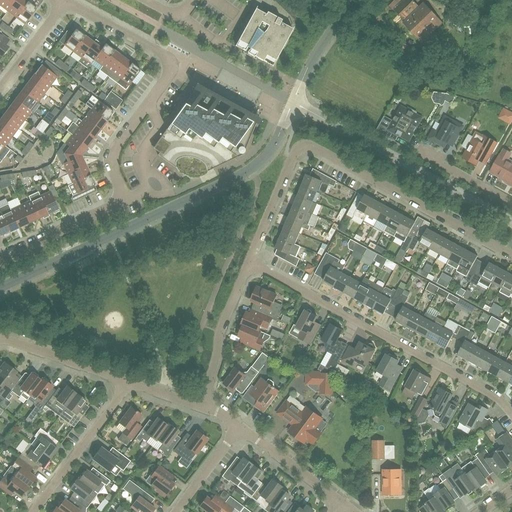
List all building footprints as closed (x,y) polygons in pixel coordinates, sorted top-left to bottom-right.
[(0,5),(7,11),(15,0),(1,0),(0,2),(0,5)] [(16,18),(28,2),(25,0),(15,0),(7,11),(16,18)] [(418,6),(412,0),(386,0),(385,2),(392,9),(394,8),(404,19),(418,6)] [(25,24),(37,9),(28,2),(16,18),(25,24)] [(421,42),(441,22),(424,3),(403,23),(421,42)] [(292,29),(280,22),(281,20),(272,15),(271,17),(255,9),(235,46),(272,66),(292,29)] [(7,26),(4,31),(10,35),(13,31),(7,26)] [(73,52),(85,36),(76,29),(72,35),(67,31),(59,41),(64,45),(73,52)] [(0,56),(1,57),(8,47),(0,41),(0,34),(0,33),(0,56)] [(81,58),(93,42),(85,36),(73,52),(81,58)] [(94,60),(102,49),(98,46),(100,43),(95,40),(93,42),(81,58),(86,62),(90,65),(94,60)] [(412,49),(397,40),(392,49),(407,58),(412,49)] [(99,71),(100,70),(102,66),(114,51),(105,44),(102,49),(94,60),(90,65),(99,71)] [(108,76),(123,57),(114,51),(102,66),(100,70),(108,76)] [(120,79),(131,64),(123,57),(108,76),(118,83),(120,80),(120,79)] [(55,64),(61,68),(64,63),(58,59),(55,64)] [(64,63),(61,68),(66,72),(69,67),(64,63)] [(140,70),(131,64),(120,79),(120,80),(118,83),(126,89),(140,70)] [(58,78),(62,73),(52,65),(48,70),(41,65),(35,74),(50,86),(57,77),(58,78)] [(81,77),(76,73),(73,77),(78,81),(81,77)] [(50,86),(35,74),(28,82),(44,94),(50,86)] [(80,84),(86,88),(90,83),(84,79),(80,84)] [(44,94),(28,82),(22,91),(37,103),(44,94)] [(90,83),(86,88),(92,92),(95,88),(90,83)] [(258,117),(249,113),(198,85),(153,148),(159,153),(157,155),(186,176),(191,179),(243,155),(258,117)] [(68,90),(64,96),(68,99),(72,93),(68,90)] [(74,96),(78,99),(82,93),(78,90),(74,96)] [(31,111),(37,103),(22,91),(15,100),(31,111)] [(98,97),(103,101),(107,97),(101,92),(98,97)] [(64,104),(68,99),(64,96),(60,101),(64,104)] [(78,99),(74,96),(69,101),(74,104),(78,99)] [(107,96),(107,97),(103,101),(114,108),(117,103),(107,96)] [(24,120),(31,111),(15,100),(9,108),(24,120)] [(107,121),(113,112),(98,100),(91,109),(107,121)] [(408,141),(421,118),(416,115),(417,112),(408,107),(406,109),(400,106),(392,121),(384,116),(376,131),(393,140),(396,135),(408,141)] [(18,129),(24,120),(9,108),(2,117),(18,129)] [(55,108),(51,113),(55,116),(59,111),(55,108)] [(65,108),(61,113),(65,116),(69,111),(65,108)] [(107,121),(91,109),(85,118),(100,130),(107,121)] [(51,121),(55,116),(51,113),(47,118),(51,121)] [(61,122),(65,116),(61,113),(56,119),(61,122)] [(18,129),(2,117),(0,119),(0,128),(11,137),(18,129)] [(428,139),(438,144),(439,144),(440,144),(440,143),(441,143),(442,141),(452,146),(458,135),(462,127),(445,117),(436,132),(433,130),(428,139)] [(94,138),(100,130),(85,118),(82,121),(78,119),(74,123),(94,138)] [(87,147),(94,138),(74,123),(72,122),(66,131),(72,135),(87,147)] [(42,125),(38,130),(42,133),(46,128),(42,125)] [(54,130),(50,127),(45,134),(49,137),(54,130)] [(11,137),(0,128),(0,142),(5,146),(11,137)] [(38,139),(42,133),(38,130),(34,136),(38,139)] [(476,133),(473,138),(468,135),(462,147),(466,149),(462,157),(476,165),(479,160),(485,164),(491,154),(497,144),(486,138),(482,136),(476,133)] [(87,147),(72,135),(65,144),(69,147),(64,154),(81,156),(87,147)] [(0,162),(10,150),(5,146),(0,142),(0,162)] [(25,147),(29,150),(33,145),(29,142),(25,147)] [(25,156),(29,150),(25,147),(21,153),(25,156)] [(511,162),(507,160),(510,153),(504,150),(500,156),(499,155),(490,172),(505,180),(504,182),(511,186),(511,162)] [(85,165),(81,156),(64,154),(68,161),(63,164),(68,174),(85,165)] [(90,175),(85,165),(68,174),(72,183),(90,175)] [(51,174),(47,166),(43,168),(46,176),(51,174)] [(317,192),(321,181),(334,187),(336,182),(313,169),(310,176),(306,175),(302,185),(317,192)] [(95,185),(90,175),(72,183),(68,186),(72,195),(71,198),(73,202),(89,194),(87,189),(95,185)] [(312,202),(317,192),(302,185),(297,196),(312,202)] [(59,211),(54,200),(51,193),(50,191),(40,196),(48,214),(52,212),(53,214),(59,211)] [(48,214),(40,196),(38,192),(28,196),(30,200),(38,218),(42,217),(43,219),(49,216),(48,214)] [(364,221),(375,200),(364,195),(358,206),(353,203),(346,215),(352,218),(353,215),(364,221)] [(317,204),(312,202),(297,196),(293,206),(313,214),(317,204)] [(38,218),(30,200),(20,205),(29,223),(38,218)] [(377,220),(385,206),(375,200),(364,221),(374,226),(377,220)] [(19,227),(11,210),(10,210),(8,204),(0,207),(0,212),(9,232),(19,227)] [(29,223),(20,205),(11,210),(19,227),(29,223)] [(308,225),(313,214),(293,206),(288,217),(308,225)] [(387,226),(395,211),(385,206),(377,220),(387,226)] [(397,231),(405,217),(395,211),(387,226),(384,231),(394,237),(397,231)] [(9,232),(0,212),(0,236),(3,235),(4,237),(10,234),(9,232)] [(308,225),(288,217),(284,227),(299,234),(302,227),(308,230),(310,226),(308,225)] [(408,249),(419,229),(413,226),(415,222),(405,217),(397,231),(394,237),(404,242),(402,246),(408,249)] [(334,223),(329,233),(332,235),(338,225),(334,223)] [(295,244),(299,234),(284,227),(280,238),(295,244)] [(429,249),(437,234),(427,229),(425,232),(419,229),(408,249),(414,252),(419,243),(429,249)] [(329,241),(332,235),(329,233),(328,234),(324,232),(322,237),(329,241)] [(439,254),(447,240),(437,234),(429,249),(439,254)] [(300,247),(295,244),(280,238),(275,249),(287,254),(284,260),(296,267),(300,259),(295,257),(300,247)] [(348,249),(353,251),(357,243),(350,239),(348,244),(348,249)] [(449,260),(457,245),(447,240),(439,254),(449,259),(449,260)] [(363,256),(367,248),(357,243),(353,251),(363,256)] [(459,265),(467,251),(457,245),(449,260),(449,259),(447,264),(457,269),(459,265)] [(367,248),(363,256),(371,261),(375,253),(367,248)] [(477,271),(471,268),(477,256),(467,251),(459,265),(457,269),(455,271),(466,277),(464,280),(470,283),(477,271)] [(333,287),(341,272),(344,267),(338,263),(339,260),(326,253),(319,264),(329,270),(323,281),(333,287)] [(400,264),(403,259),(397,256),(394,260),(400,264)] [(387,259),(385,263),(384,265),(393,270),(396,265),(387,259)] [(491,283),(499,268),(489,263),(486,269),(480,266),(477,271),(470,283),(476,286),(478,282),(489,288),(491,283)] [(501,288),(509,274),(499,268),(491,283),(501,288)] [(351,278),(341,272),(333,287),(343,292),(351,278)] [(511,294),(511,292),(511,275),(509,274),(501,288),(499,292),(509,298),(511,294)] [(353,297),(361,283),(351,278),(343,292),(353,297)] [(363,303),(374,283),(364,278),(361,283),(353,297),(363,303)] [(449,285),(439,280),(436,283),(446,289),(449,285)] [(373,308),(381,294),(384,289),(374,283),(363,303),(373,308)] [(261,312),(273,317),(276,319),(281,306),(273,303),(276,295),(257,287),(251,301),(263,306),(261,312)] [(390,303),(395,306),(404,291),(398,287),(396,291),(393,289),(392,291),(385,287),(384,289),(381,294),(373,308),(384,314),(390,303)] [(437,292),(447,297),(449,293),(439,288),(437,292)] [(405,326),(413,312),(403,306),(408,297),(410,294),(404,291),(395,306),(401,309),(395,321),(405,326)] [(268,328),(273,317),(261,312),(252,309),(249,314),(246,313),(241,324),(243,325),(259,331),(261,326),(268,328)] [(317,316),(311,313),(311,312),(311,310),(309,310),(308,310),(306,311),(305,310),(296,327),(302,330),(298,338),(310,344),(316,333),(310,330),(317,316)] [(415,332),(423,317),(413,312),(405,326),(415,332)] [(425,337),(433,323),(436,318),(426,312),(423,317),(415,332),(425,337)] [(485,324),(490,316),(483,312),(478,321),(485,324)] [(289,324),(291,319),(283,315),(281,321),(289,324)] [(496,319),(492,317),(490,320),(499,325),(501,322),(496,319)] [(458,340),(464,328),(448,319),(443,328),(435,343),(446,348),(452,337),(458,340)] [(435,343),(443,328),(433,323),(425,337),(435,343)] [(325,348),(326,351),(333,355),(332,357),(334,358),(328,368),(334,371),(343,354),(336,350),(340,344),(338,343),(337,340),(342,330),(330,324),(321,339),(328,343),(325,348)] [(261,332),(259,331),(243,325),(239,336),(242,337),(240,343),(249,347),(259,351),(264,340),(265,341),(269,338),(270,335),(261,332)] [(467,360),(475,346),(469,343),(474,334),(464,328),(458,340),(463,343),(457,355),(467,360)] [(365,367),(375,349),(373,347),(373,346),(373,345),(373,344),(372,344),(371,343),(370,343),(369,344),(368,344),(361,340),(356,349),(350,346),(342,360),(351,365),(353,360),(365,367)] [(477,366),(485,351),(475,346),(467,360),(477,366)] [(487,371),(495,357),(485,351),(477,366),(487,371)] [(235,368),(223,383),(234,391),(239,384),(246,389),(259,372),(269,358),(262,353),(251,366),(247,372),(242,373),(235,368)] [(390,390),(400,371),(394,368),(398,361),(386,354),(377,371),(385,375),(379,385),(390,390)] [(497,377),(505,362),(495,357),(487,371),(497,377)] [(507,382),(511,373),(511,365),(505,362),(497,377),(507,382)] [(9,381),(16,372),(15,371),(16,369),(10,365),(9,367),(4,363),(0,368),(0,394),(5,398),(5,397),(9,393),(14,385),(9,381)] [(339,374),(343,367),(337,364),(334,371),(339,374)] [(415,370),(406,386),(422,396),(431,379),(420,373),(421,372),(416,369),(415,370)] [(28,399),(41,380),(32,373),(24,384),(19,380),(11,391),(19,397),(21,395),(27,400),(28,399)] [(333,394),(333,374),(320,373),(306,373),(306,384),(308,384),(308,385),(316,391),(320,391),(320,393),(333,394)] [(256,404),(259,407),(258,409),(264,413),(280,391),(274,387),(274,382),(269,379),(267,382),(261,378),(253,390),(250,388),(243,396),(255,405),(254,406),(255,406),(256,404)] [(44,397),(52,386),(42,379),(41,380),(28,399),(34,403),(34,405),(36,407),(41,411),(45,405),(49,401),(44,397)] [(61,414),(66,407),(76,393),(67,386),(57,399),(52,395),(49,401),(45,405),(50,409),(52,407),(61,414)] [(446,429),(455,411),(448,407),(447,404),(452,395),(440,388),(429,407),(433,409),(435,415),(441,419),(440,420),(442,427),(446,429)] [(78,411),(86,401),(76,393),(66,407),(61,414),(70,421),(68,423),(74,427),(83,415),(78,411)] [(290,396),(287,400),(277,414),(293,426),(288,432),(304,443),(307,439),(313,444),(321,433),(315,429),(322,419),(306,407),(305,409),(299,404),(300,403),(290,396)] [(329,399),(320,407),(324,412),(333,404),(329,399)] [(482,421),(488,410),(481,406),(479,409),(469,404),(459,422),(471,428),(468,433),(472,439),(484,430),(480,425),(483,423),(482,421)] [(36,407),(32,412),(37,416),(41,411),(36,407)] [(123,432),(118,439),(126,445),(131,439),(138,429),(133,426),(141,415),(131,407),(119,423),(126,428),(123,432)] [(416,407),(412,414),(418,417),(422,410),(416,407)] [(425,423),(429,416),(428,412),(422,409),(422,410),(418,417),(419,424),(425,423)] [(144,427),(135,438),(140,441),(142,438),(146,442),(152,446),(157,439),(168,425),(167,425),(157,418),(148,430),(144,427)] [(157,439),(152,446),(158,450),(159,449),(163,452),(162,453),(166,457),(175,445),(170,442),(178,431),(168,424),(167,425),(168,425),(157,439)] [(40,428),(34,436),(36,438),(31,444),(50,458),(58,449),(47,441),(51,436),(40,428)] [(188,464),(207,439),(197,431),(186,445),(181,441),(173,451),(184,459),(183,461),(188,464)] [(511,463),(511,451),(509,447),(511,445),(511,441),(506,433),(497,440),(502,448),(496,452),(507,467),(511,463)] [(8,449),(11,444),(6,439),(2,444),(8,449)] [(383,458),(382,440),(370,441),(371,459),(383,458)] [(43,468),(50,458),(31,444),(29,443),(25,448),(19,457),(29,465),(33,460),(43,468)] [(130,461),(121,454),(117,459),(101,447),(99,450),(98,449),(96,449),(95,450),(95,452),(95,453),(96,454),(93,458),(109,471),(115,464),(123,471),(130,461)] [(507,467),(496,452),(490,456),(485,448),(475,455),(478,458),(483,466),(488,463),(497,475),(507,467)] [(29,487),(36,477),(26,470),(29,465),(19,457),(18,457),(8,471),(29,487)] [(237,486),(253,465),(243,458),(238,465),(233,461),(222,476),(229,481),(229,480),(237,486)] [(486,482),(479,472),(485,468),(483,466),(478,458),(472,462),(471,462),(462,468),(465,473),(475,488),(476,490),(486,482)] [(151,470),(154,472),(151,475),(150,476),(148,479),(147,481),(148,483),(150,484),(152,484),(158,489),(156,490),(164,496),(173,484),(168,480),(172,474),(160,465),(154,465),(151,470)] [(257,479),(262,472),(253,465),(237,486),(244,491),(243,492),(250,498),(251,497),(262,483),(257,479)] [(86,470),(79,479),(79,480),(92,489),(92,490),(93,491),(94,491),(98,494),(105,484),(106,485),(110,480),(100,473),(97,478),(86,470)] [(383,494),(401,494),(401,470),(383,470),(383,494)] [(21,497),(29,487),(8,471),(0,481),(0,488),(6,492),(9,487),(21,497)] [(475,488),(465,473),(459,477),(456,473),(446,479),(453,489),(458,485),(466,495),(475,488)] [(455,503),(448,493),(453,489),(446,479),(442,474),(439,477),(443,482),(437,486),(436,484),(429,489),(435,497),(444,510),(445,510),(455,503)] [(79,480),(79,479),(78,478),(70,488),(81,496),(77,501),(79,502),(86,508),(87,508),(94,499),(98,494),(94,491),(93,491),(92,490),(92,489),(79,480)] [(264,509),(280,488),(282,487),(272,479),(266,486),(262,483),(251,497),(261,504),(259,505),(264,509)] [(150,504),(154,499),(129,480),(123,488),(130,494),(132,505),(131,506),(135,509),(132,511),(137,511),(138,511),(152,511),(155,508),(150,504)] [(290,495),(280,488),(264,509),(267,511),(284,511),(287,509),(282,506),(290,495)] [(223,491),(219,497),(223,501),(225,502),(229,497),(230,495),(223,491)] [(206,497),(199,506),(206,511),(204,511),(230,511),(233,508),(225,502),(223,501),(219,497),(215,494),(211,500),(206,497)] [(229,497),(225,502),(233,508),(238,511),(239,511),(243,507),(229,497)] [(435,497),(425,504),(425,503),(420,507),(419,511),(444,511),(446,511),(445,510),(444,510),(435,497)] [(85,511),(86,508),(79,502),(76,507),(65,499),(64,500),(59,502),(59,507),(58,508),(58,509),(62,511),(85,511)] [(99,511),(102,511),(109,503),(104,500),(97,510),(99,511)] [(312,511),(314,511),(306,505),(303,508),(295,502),(286,511),(312,511)]
